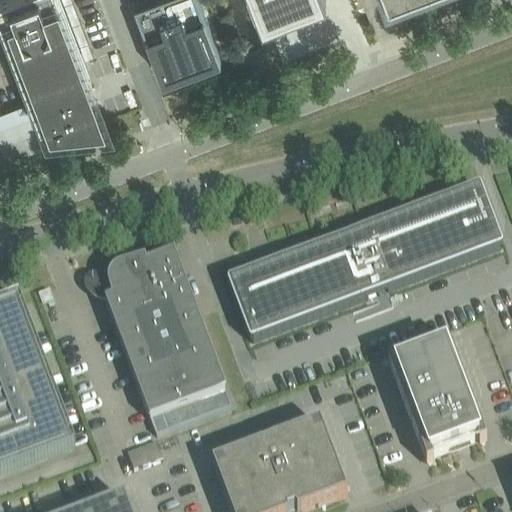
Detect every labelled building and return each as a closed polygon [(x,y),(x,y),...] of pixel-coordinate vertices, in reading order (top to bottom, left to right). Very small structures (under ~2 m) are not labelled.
[(87,91),(93,88),(59,0),(0,0),(0,14),(41,123),(48,121),(51,128),(99,123),(90,101),(91,100),(92,100),(93,99),(93,97),(93,96),(93,95),(92,95),(92,94),(91,93),(89,93),(88,93),(87,93),(87,91)] [(140,0),(135,2),(163,78),(221,56),(199,0),(140,0)] [(255,0),(263,20),(315,0),(255,0)] [(26,106),(0,115),(0,144),(6,162),(42,148),(26,106)] [(366,237),(365,237),(367,243),(362,244),(360,231),(356,236),(353,239),(354,245),(344,247),(343,244),(230,286),(231,288),(229,289),(241,321),(250,345),(252,345),(253,347),(365,304),(365,303),(364,300),(379,295),(386,292),(387,294),(388,296),(500,254),(499,251),(501,251),(492,225),(480,195),(478,195),(477,193),(365,236),(366,237)] [(225,397),(173,259),(146,269),(144,265),(117,273),(113,276),(109,280),(108,285),(107,290),(111,304),(105,307),(149,426),(150,425),(156,441),(230,413),(224,397),(225,397)] [(107,290),(108,285),(102,278),(92,276),(83,282),(84,291),(91,300),(105,307),(111,304),(107,290)] [(0,479),(72,452),(18,308),(0,315),(0,479)] [(424,354),(424,355),(413,359),(412,358),(388,368),(427,470),(434,467),(431,461),(450,454),(469,447),(477,444),(480,450),(487,447),(448,345),(424,354)] [(346,499),(320,429),(213,469),(228,511),(313,511),(348,499),(347,498),(346,499)] [(156,447),(127,457),(134,475),(163,464),(156,447)] [(127,511),(124,503),(100,511),(127,511)]
